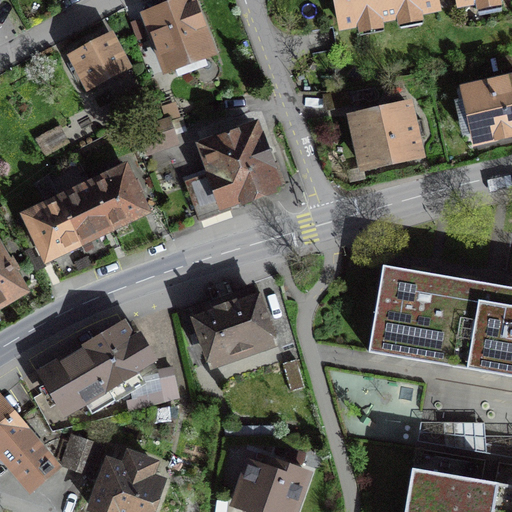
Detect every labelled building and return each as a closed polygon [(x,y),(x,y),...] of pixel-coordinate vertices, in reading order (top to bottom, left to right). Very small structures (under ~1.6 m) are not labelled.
[(213,61),(192,0),(179,0),(145,12),(167,77),(213,61)] [(413,0),(330,0),(334,16),(413,0)] [(86,87),(126,67),(109,34),(70,53),(86,87)] [(511,133),(511,79),(463,90),(474,141),(511,133)] [(355,90),(357,103),(380,98),(377,85),(355,90)] [(347,92),(325,96),(328,109),(349,105),(347,92)] [(420,155),(410,106),(351,118),(362,168),(420,155)] [(283,189),(257,120),(209,139),(220,172),(183,184),(195,218),(234,205),(283,189)] [(174,138),(169,122),(142,130),(147,146),(174,138)] [(59,128),(39,139),(46,153),(66,142),(59,128)] [(124,171),(91,187),(111,227),(143,211),(124,171)] [(91,187),(60,202),(79,242),(111,227),(91,187)] [(49,257),(79,242),(60,202),(29,217),(49,257)] [(0,255),(0,302),(21,290),(0,255)] [(511,288),(384,266),(369,352),(440,364),(511,376),(511,288)] [(209,361),(275,338),(256,284),(190,308),(209,361)] [(127,377),(152,362),(126,320),(36,376),(61,416),(81,404),(90,419),(135,390),(127,377)] [(296,359),(280,364),(290,393),(306,388),(296,359)] [(172,369),(157,373),(164,402),(179,398),(172,369)] [(0,456),(28,491),(58,466),(0,396),(0,456)] [(101,446),(85,441),(72,437),(63,467),(76,471),(92,475),(101,446)] [(232,504),(254,511),(294,511),(307,474),(250,454),(232,504)] [(90,511),(149,511),(161,481),(149,476),(153,463),(131,455),(126,468),(109,462),(90,511)] [(407,511),(511,511),(511,485),(487,482),(415,470),(407,511)]
